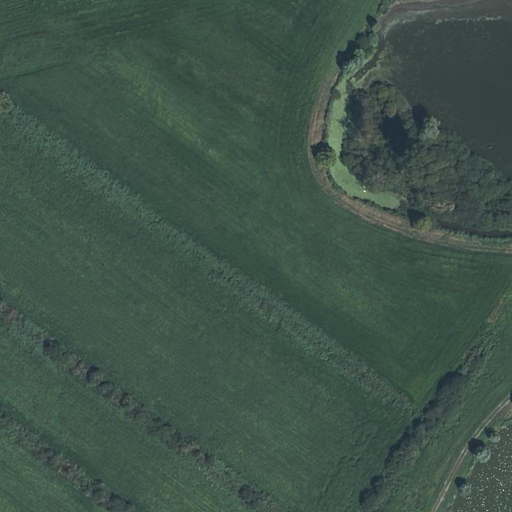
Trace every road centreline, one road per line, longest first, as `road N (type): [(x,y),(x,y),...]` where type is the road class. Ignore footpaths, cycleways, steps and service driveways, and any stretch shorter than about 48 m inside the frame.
road 1 (track): [(511,248),(426,234),(345,205),(319,168),(322,95),(339,50),(377,0)]
road 2 (track): [(430,511),(457,460),(511,398)]
